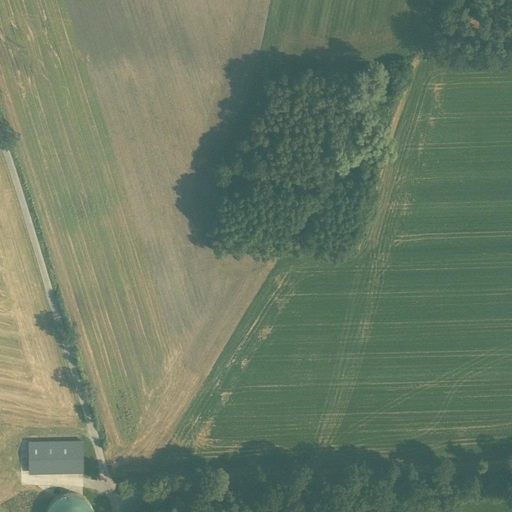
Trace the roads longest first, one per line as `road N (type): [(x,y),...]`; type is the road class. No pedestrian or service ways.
road 1 (track): [(115,511),(130,501),(108,483),(0,125)]
road 2 (unclassified): [(129,511),(138,495),(172,484),(511,466)]
